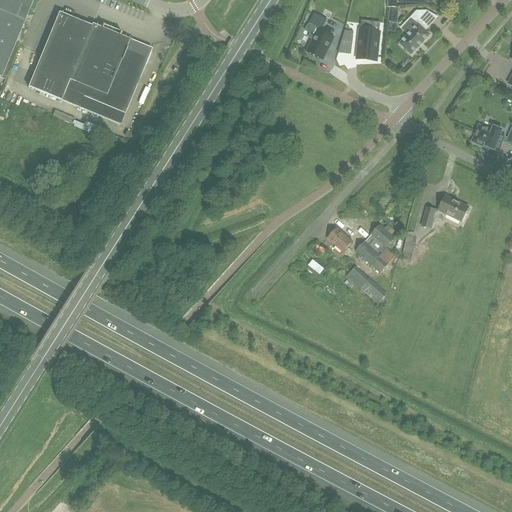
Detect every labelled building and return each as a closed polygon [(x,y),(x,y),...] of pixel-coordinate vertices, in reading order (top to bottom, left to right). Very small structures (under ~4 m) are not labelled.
[(33,0),(0,0),(0,76),(1,77),(33,0)] [(389,8),(388,22),(397,23),(399,9),(389,8)] [(400,43),(399,44),(400,45),(410,54),(411,55),(412,54),(429,36),(430,35),(429,34),(429,35),(425,31),(432,24),(423,16),(428,12),(427,11),(417,12),(410,18),(420,27),(415,33),(413,30),(407,36),(400,43)] [(28,87),(61,101),(121,125),(152,49),(121,36),(122,32),(103,25),(101,28),(92,24),(91,26),(59,12),(28,87)] [(313,40),(307,52),(323,60),(334,38),(321,31),(323,26),(311,20),(308,25),(318,30),(313,40)] [(360,30),(357,57),(377,59),(379,33),(379,32),(360,30)] [(345,32),(341,43),(352,44),(353,33),(345,32)] [(502,141),(511,145),(511,146),(511,128),(508,139),(504,137),(479,126),(473,142),(482,146),(483,145),(488,147),(488,148),(488,149),(489,148),(494,150),(494,149),(498,151),(502,141)] [(427,208),(422,227),(431,229),(434,218),(444,221),(447,215),(462,222),(466,213),(469,212),(468,210),(469,208),(446,196),(438,213),(436,211),(436,210),(427,208)] [(356,252),(380,274),(396,257),(386,248),(395,239),(380,225),(371,235),(372,236),(366,242),(365,242),(356,252)] [(337,228),(328,239),(343,253),(353,242),(337,228)] [(404,249),(413,251),(414,246),(412,246),(413,242),(405,240),(404,249)] [(378,305),(387,295),(357,268),(348,278),(378,305)]
